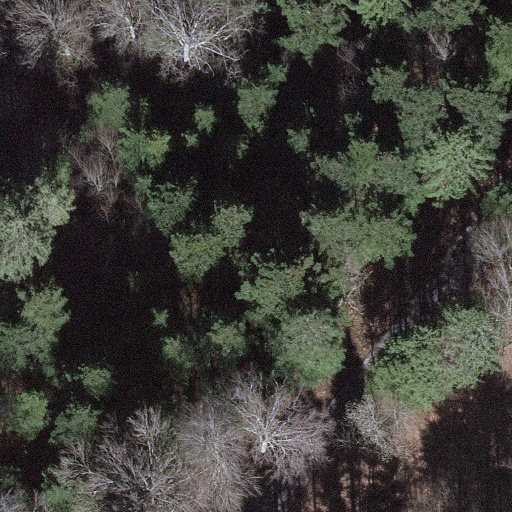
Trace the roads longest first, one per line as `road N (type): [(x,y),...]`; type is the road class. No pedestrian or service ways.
road 1 (unclassified): [(511,191),(250,511)]
road 2 (track): [(344,511),(439,458),(511,403)]
